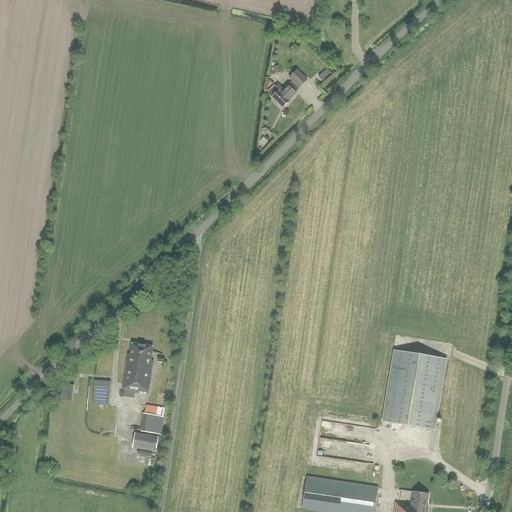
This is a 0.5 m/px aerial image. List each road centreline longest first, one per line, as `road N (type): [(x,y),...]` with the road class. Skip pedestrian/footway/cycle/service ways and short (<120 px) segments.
road 1 (unclassified): [(441,0),(0,416)]
road 2 (unclassified): [(483,511),(511,353)]
